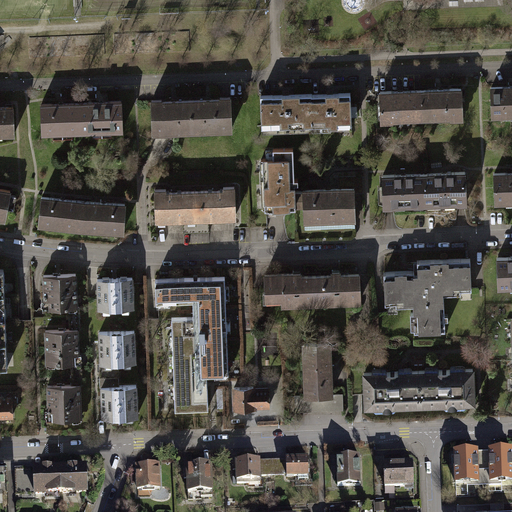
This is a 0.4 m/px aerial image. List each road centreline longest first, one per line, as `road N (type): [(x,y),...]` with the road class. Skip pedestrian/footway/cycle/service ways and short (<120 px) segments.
road 1 (residential): [(0,244),(202,257),(352,253),(376,241),(511,236)]
road 2 (residential): [(0,85),(511,65)]
road 3 (residential): [(115,445),(433,432)]
